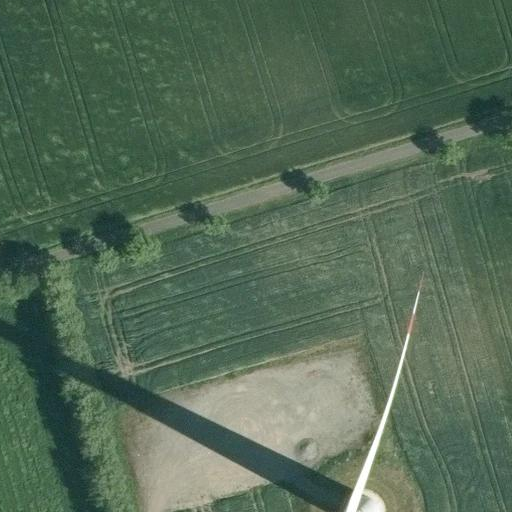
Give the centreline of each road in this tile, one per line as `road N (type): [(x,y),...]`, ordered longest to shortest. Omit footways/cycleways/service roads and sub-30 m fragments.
road 1 (unclassified): [(0,270),(511,112)]
road 2 (track): [(268,454),(151,485),(159,511)]
